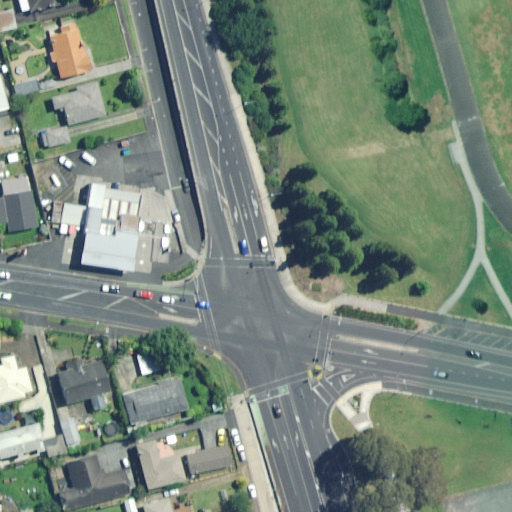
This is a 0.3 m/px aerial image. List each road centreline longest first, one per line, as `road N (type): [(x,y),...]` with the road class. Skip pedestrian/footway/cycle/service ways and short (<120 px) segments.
road 1 (residential): [(139,309),(153,274),(198,244),(136,0)]
road 2 (primary): [(265,330),(179,0)]
road 3 (primary): [(304,511),(272,397),(265,330)]
road 4 (secondary): [(0,285),(139,309)]
road 5 (secondary): [(402,351),(265,330)]
road 6 (secondary): [(139,309),(265,330)]
